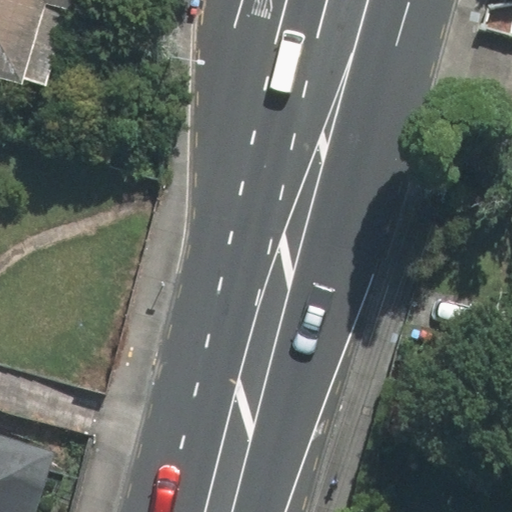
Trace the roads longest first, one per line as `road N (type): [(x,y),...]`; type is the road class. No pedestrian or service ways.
road 1 (secondary): [(283,191),(197,511)]
road 2 (primary): [(381,0),(283,191)]
road 3 (secondary): [(333,0),(283,191)]
road 4 (primary): [(283,191),(272,0)]
